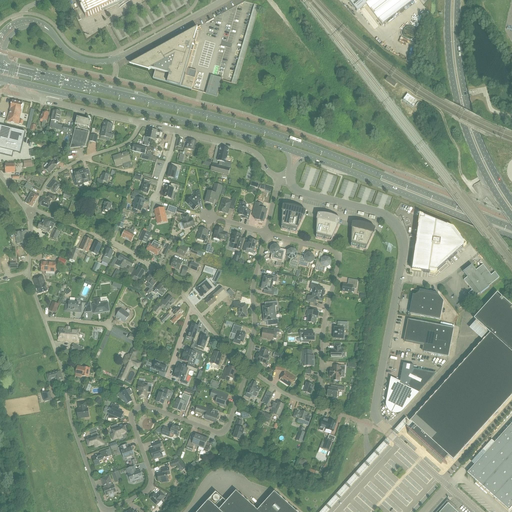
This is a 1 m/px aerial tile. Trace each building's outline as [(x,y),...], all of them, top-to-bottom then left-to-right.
[(77,0),(86,17),(122,0),(123,0),(124,1),(126,0),(77,0)] [(347,0),(357,12),(366,5),(382,25),(414,0),(347,0)] [(259,6),(254,4),(231,83),(236,84),(259,6)] [(153,78),(192,90),(197,71),(188,69),(198,33),(196,33),(197,27),(130,64),(149,71),(151,68),(155,70),(153,78)] [(259,88),(256,98),(273,103),(272,107),(280,109),(281,106),(295,110),(294,113),(308,118),(309,114),(325,119),(324,123),(346,129),(356,99),(334,92),(330,103),(328,102),(328,101),(304,94),(304,95),(301,94),(302,93),(287,89),(283,88),(279,86),(286,61),(286,59),(287,59),(292,42),(285,39),(285,40),(282,39),(283,39),(275,36),(270,54),(271,54),(270,56),(269,56),(261,82),(263,82),(261,88),(259,88)] [(217,97),(222,80),(222,79),(218,77),(216,86),(208,84),(206,94),(217,97)] [(388,77),(385,81),(394,87),(397,83),(388,77)] [(403,100),(412,107),(417,100),(407,94),(403,100)] [(7,122),(18,124),(19,120),(19,119),(20,113),(23,113),(23,115),(25,115),(27,114),(27,112),(26,111),(24,111),(23,111),(21,111),(21,110),(23,103),(12,101),(11,108),(9,117),(8,117),(7,122)] [(51,120),(50,127),(63,130),(64,125),(58,124),(58,121),(59,121),(61,112),(53,111),(51,120)] [(40,119),(43,120),(42,127),(45,127),(49,113),(45,112),(44,113),(43,115),(42,114),(40,119)] [(88,131),(89,128),(90,128),(92,122),(77,118),(75,125),(77,125),(77,128),(76,128),(70,149),(85,147),(89,131),(88,131)] [(111,132),(113,125),(104,122),(101,136),(110,138),(113,138),(114,133),(111,132)] [(63,131),(71,133),(73,127),(64,125),(63,130),(63,131)] [(1,126),(0,129),(0,153),(12,157),(13,152),(20,153),(25,132),(1,126)] [(144,137),(143,142),(145,143),(150,144),(150,142),(151,139),(153,130),(148,129),(146,137),(144,137)] [(156,139),(159,139),(161,140),(163,133),(153,130),(151,139),(156,140),(156,139)] [(98,136),(91,134),(89,141),(96,143),(98,136)] [(187,139),(185,148),(194,150),(196,141),(187,139)] [(132,151),(133,151),(141,153),(142,153),(142,154),(153,157),(154,153),(147,151),(146,155),(145,155),(146,151),(146,148),(134,145),(132,151)] [(218,157),(217,161),(218,161),(220,161),(219,166),(222,166),(223,162),(225,163),(226,162),(226,159),(229,149),(221,147),(218,157)] [(130,161),(127,152),(113,157),(116,166),(130,161)] [(142,154),(141,159),(155,162),(157,163),(158,158),(153,157),(142,154)] [(54,165),(56,164),(56,165),(62,162),(59,156),(53,159),(54,161),(51,163),(51,162),(45,169),(49,173),(56,166),(54,165)] [(6,164),(6,173),(15,173),(15,164),(6,164)] [(171,167),(168,177),(174,179),(176,171),(180,171),(181,166),(175,164),(174,167),(171,167)] [(212,164),(211,171),(228,175),(229,174),(230,168),(222,166),(219,166),(212,164)] [(83,184),(89,182),(91,181),(90,175),(89,169),(85,170),(80,171),(82,180),(83,184)] [(78,187),(78,185),(83,184),(82,180),(80,171),(74,173),(72,174),(75,188),(78,187)] [(103,173),(103,176),(101,175),(99,183),(102,184),(103,181),(107,182),(109,175),(103,173)] [(61,186),(53,179),(47,187),(50,189),(49,190),(51,191),(52,191),(55,193),(61,186)] [(143,192),(143,193),(146,194),(147,194),(151,185),(149,184),(150,181),(144,179),(143,182),(144,182),(141,192),(143,192)] [(28,182),(27,183),(25,187),(31,190),(33,185),(28,182)] [(177,192),(178,185),(171,183),(170,187),(167,186),(164,198),(171,199),(173,191),(177,192)] [(205,202),(205,203),(208,204),(209,203),(213,204),(216,194),(219,195),(221,186),(215,184),(212,193),(208,191),(205,202)] [(191,196),(186,202),(193,210),(198,205),(195,202),(197,200),(197,199),(201,199),(199,191),(193,192),(194,195),(192,197),(191,196)] [(25,203),(29,205),(35,194),(31,192),(25,203)] [(143,200),(144,196),(133,192),(131,196),(133,197),(132,199),(134,200),(133,205),(134,206),(133,209),(141,211),(143,206),(144,206),(145,202),(144,202),(145,200),(143,200)] [(51,201),(51,200),(50,200),(51,199),(54,200),(56,196),(49,193),(47,197),(48,198),(47,199),(42,197),(39,205),(48,208),(51,201)] [(38,196),(35,194),(29,205),(32,207),(38,196)] [(219,211),(218,212),(224,213),(223,213),(224,212),(228,214),(231,204),(235,205),(236,199),(232,198),(231,201),(225,200),(224,203),(223,203),(222,205),(221,205),(219,211)] [(109,212),(110,212),(111,212),(112,210),(110,209),(112,205),(104,202),(104,205),(105,205),(102,212),(109,214),(109,212)] [(240,211),(239,215),(242,216),(242,218),(248,220),(250,211),(247,210),(247,209),(245,208),(246,204),(240,202),(237,210),(240,211)] [(254,209),(257,210),(255,219),(259,221),(259,222),(262,222),(264,222),(264,219),(265,219),(266,216),(265,216),(267,210),(262,208),(263,205),(256,203),(254,209)] [(167,211),(176,214),(177,208),(169,205),(167,211)] [(296,233),(304,216),(305,213),(283,207),(282,211),(281,229),(287,231),(288,227),(291,228),(290,231),(296,233)] [(164,208),(155,210),(158,223),(167,221),(164,208)] [(182,216),(183,221),(182,222),(184,229),(194,225),(192,218),(189,219),(188,214),(182,216)] [(124,221),(123,221),(124,219),(125,219),(126,217),(123,216),(122,217),(121,216),(121,217),(120,217),(118,222),(118,221),(116,226),(122,229),(124,224),(122,223),(123,222),(123,223),(124,221)] [(331,242),(339,225),(339,221),(318,216),(317,219),(316,238),(322,239),(323,236),(325,236),(325,240),(331,242)] [(421,217),(412,269),(431,271),(464,242),(450,227),(421,217)] [(41,230),(41,229),(47,231),(49,233),(51,229),(52,230),(55,224),(51,222),(44,219),(42,224),(40,223),(38,227),(39,228),(38,229),(41,230)] [(352,228),(351,247),(357,248),(358,245),(360,245),(359,249),(365,250),(373,233),(374,230),(352,225),(352,228)] [(213,238),(220,240),(220,238),(226,240),(227,234),(222,232),(223,229),(221,229),(222,228),(221,227),(219,226),(218,227),(218,228),(216,227),(213,238)] [(135,235),(133,234),(136,229),(133,227),(131,230),(127,239),(128,240),(129,241),(130,242),(131,241),(131,242),(135,235)] [(125,239),(127,239),(131,230),(129,228),(126,228),(125,230),(122,237),(123,237),(123,238),(124,239),(125,239)] [(196,239),(204,241),(203,243),(206,244),(208,238),(205,237),(206,234),(208,230),(200,228),(196,239)] [(50,237),(56,240),(60,232),(54,229),(50,237)] [(138,240),(142,242),(146,232),(142,230),(138,240)] [(28,234),(29,234),(28,231),(15,232),(17,244),(29,242),(28,234)] [(151,234),(146,232),(142,242),(147,244),(151,234)] [(233,232),(231,242),(234,244),(233,248),(240,250),(242,244),(238,243),(241,235),(233,232)] [(87,252),(88,249),(92,240),(85,237),(80,249),(87,252)] [(243,250),(248,252),(249,249),(253,250),(255,244),(256,244),(256,245),(257,241),(253,239),(253,240),(254,240),(253,240),(250,239),(248,245),(245,244),(243,250)] [(157,242),(154,240),(152,244),(150,243),(147,250),(148,251),(149,252),(150,251),(152,252),(157,242)] [(91,252),(97,255),(102,245),(96,242),(91,252)] [(161,249),(162,246),(165,248),(166,246),(162,244),(161,246),(160,245),(160,244),(157,242),(152,252),(154,253),(154,255),(156,255),(157,255),(161,249)] [(163,254),(166,256),(169,250),(170,250),(172,245),(168,243),(168,245),(165,249),(163,254)] [(177,253),(185,257),(187,251),(188,251),(189,249),(188,248),(180,245),(177,253)] [(212,252),(213,250),(213,249),(211,248),(211,246),(208,245),(207,246),(206,250),(206,252),(212,254),(213,254),(214,253),(212,252)] [(282,261),(284,252),(280,251),(280,249),(278,246),(274,245),(271,247),(270,251),(272,254),(273,254),(272,259),(277,260),(276,265),(280,266),(282,261)] [(191,249),(190,252),(197,255),(201,257),(202,254),(203,252),(192,247),(191,249)] [(70,259),(69,262),(74,264),(75,261),(79,250),(74,248),(70,259)] [(108,249),(104,257),(102,262),(108,264),(114,252),(108,249)] [(297,269),(298,265),(300,256),(296,255),(297,253),(295,250),(291,249),(287,251),(286,255),(288,258),(290,258),(288,267),(297,269)] [(307,267),(308,263),(310,263),(313,261),(314,257),(312,254),(308,253),(305,255),(305,257),(300,256),(298,265),(307,267)] [(124,271),(125,270),(122,268),(127,259),(120,255),(118,259),(119,260),(116,265),(122,268),(120,270),(122,271),(122,270),(124,271)] [(322,259),(321,261),(317,260),(314,270),(323,272),(325,267),(326,267),(330,265),(331,261),(329,258),(325,257),(322,259)] [(10,258),(10,261),(10,263),(10,265),(10,269),(18,268),(18,264),(16,264),(16,263),(17,262),(17,260),(17,258),(16,258),(10,258)] [(60,258),(57,263),(64,266),(66,260),(60,258)] [(180,269),(182,263),(183,261),(175,258),(171,266),(175,268),(175,267),(180,269)] [(125,270),(128,265),(132,267),(134,263),(127,259),(122,268),(125,270)] [(55,272),(56,263),(42,262),(41,271),(55,272)] [(191,262),(189,268),(197,271),(199,266),(191,262)] [(467,277),(463,280),(472,290),(468,293),(472,298),(480,292),(480,293),(480,294),(489,287),(489,286),(488,287),(488,286),(499,277),(495,272),(491,275),(483,264),(475,270),(471,265),(472,265),(471,265),(463,272),(467,277)] [(139,268),(137,271),(136,273),(133,272),(130,278),(136,281),(138,278),(140,280),(145,272),(139,268)] [(148,295),(152,290),(151,289),(157,281),(155,280),(150,275),(146,281),(149,283),(147,286),(149,288),(144,293),(142,294),(146,297),(147,295),(148,294),(148,295)] [(263,279),(262,282),(272,285),(273,282),(276,282),(278,277),(272,275),(271,278),(264,277),(264,279),(263,279)] [(33,279),(35,286),(36,287),(38,294),(48,290),(43,276),(33,279)] [(242,289),(245,282),(232,278),(230,285),(242,289)] [(341,293),(342,293),(342,291),(351,292),(352,288),(356,289),(358,280),(348,279),(347,285),(343,284),(341,293)] [(200,289),(197,291),(202,297),(213,288),(206,280),(198,287),(200,289)] [(267,294),(273,296),(275,289),(271,288),(272,285),(262,282),(261,285),(262,286),(261,289),(268,291),(267,294)] [(314,290),(313,293),(323,296),(323,295),(324,295),(325,291),(324,291),(324,290),(318,288),(319,285),(311,283),(310,289),(314,290)] [(161,284),(156,289),(155,291),(157,293),(158,293),(162,297),(166,292),(164,290),(166,288),(161,284)] [(223,290),(220,286),(213,291),(214,292),(208,298),(208,299),(205,301),(210,306),(216,301),(214,297),(217,295),(217,296),(223,290)] [(410,314),(440,319),(444,301),(438,294),(420,291),(413,295),(410,314)] [(511,305),(497,292),(474,318),(480,324),(478,327),(481,329),(483,327),(490,333),(410,421),(415,425),(407,433),(441,464),(448,456),(453,460),(511,394),(511,305)] [(308,296),(306,301),(314,303),(315,300),(321,302),(321,301),(322,301),(323,297),(322,297),(323,296),(313,293),(312,297),(308,296)] [(157,313),(162,308),(163,309),(165,306),(168,309),(175,301),(169,296),(165,302),(162,300),(153,311),(157,313)] [(92,305),(94,313),(109,311),(108,302),(101,303),(100,299),(94,299),(95,304),(92,305)] [(263,310),(263,314),(276,312),(275,306),(277,306),(277,301),(269,302),(270,305),(262,306),(262,310),(263,310)] [(66,305),(65,311),(71,312),(71,310),(74,311),(74,312),(76,312),(76,311),(78,311),(77,312),(81,312),(81,306),(78,306),(78,303),(69,302),(69,305),(66,305)] [(238,308),(239,317),(243,317),(243,318),(247,317),(247,316),(246,305),(241,305),(240,302),(234,302),(233,306),(233,309),(238,308)] [(52,305),(50,311),(56,313),(59,304),(56,303),(55,306),(52,305)] [(307,310),(308,310),(307,314),(308,314),(307,322),(309,322),(309,323),(310,324),(311,324),(312,324),(313,323),(315,324),(316,316),(318,316),(318,312),(313,311),(313,308),(307,307),(307,310)] [(179,308),(178,309),(177,308),(173,313),(176,316),(171,321),(174,323),(182,315),(180,313),(182,311),(179,308)] [(124,322),(129,316),(124,312),(125,312),(122,309),(116,317),(124,322)] [(276,319),(276,312),(263,314),(264,317),(263,317),(263,321),(270,321),(271,321),(271,325),(278,324),(278,319),(276,319)] [(168,313),(160,320),(163,323),(171,315),(168,313)] [(405,341),(415,343),(427,345),(426,352),(423,351),(423,352),(448,357),(454,328),(409,320),(406,336),(405,341)] [(333,339),(344,340),(344,339),(344,335),(344,329),(347,329),(348,322),(338,322),(337,327),(334,327),(333,339)] [(188,337),(194,339),(193,341),(196,342),(196,341),(200,333),(197,332),(199,327),(192,325),(188,337)] [(241,327),(234,325),(231,333),(236,335),(233,343),(240,345),(241,342),(243,342),(246,334),(240,332),(239,330),(241,327)] [(79,329),(59,327),(58,340),(78,342),(79,329)] [(262,337),(263,338),(264,338),(266,339),(267,338),(268,339),(268,340),(272,340),(273,338),(276,339),(277,332),(279,333),(280,329),(274,328),(273,331),(263,330),(262,337)] [(314,334),(313,334),(313,330),(300,330),(300,336),(304,336),(304,342),(309,342),(309,340),(314,341),(314,334)] [(202,336),(199,342),(196,341),(196,342),(194,347),(197,348),(198,346),(204,348),(208,338),(202,336)] [(83,347),(73,344),(71,351),(81,354),(83,347)] [(331,350),(331,358),(342,358),(342,350),(340,350),(340,344),(334,344),(334,348),(335,348),(335,350),(331,350)] [(194,358),(196,353),(198,354),(199,351),(193,349),(192,351),(186,349),(184,355),(194,358)] [(267,356),(268,351),(262,349),(261,354),(259,353),(257,360),(266,364),(267,361),(268,361),(269,360),(269,358),(269,357),(268,357),(269,356),(267,356)] [(135,356),(137,352),(132,350),(130,354),(126,356),(123,361),(125,365),(119,379),(124,381),(130,367),(134,366),(139,368),(141,363),(137,361),(135,356)] [(303,366),(314,366),(314,358),(313,358),(313,356),(310,356),(310,350),(303,350),(303,366)] [(211,361),(211,363),(218,365),(217,368),(220,369),(223,362),(220,361),(222,354),(214,351),(212,357),(210,358),(211,361)] [(182,360),(188,363),(187,366),(193,368),(194,365),(192,364),(194,358),(184,355),(182,360)] [(167,367),(160,364),(161,362),(155,360),(154,362),(157,363),(154,369),(164,373),(167,367)] [(395,381),(392,379),(388,402),(388,405),(389,407),(390,409),(392,411),(394,411),(397,411),(399,411),(402,409),(403,407),(405,408),(428,382),(426,381),(433,374),(413,370),(413,367),(416,368),(417,366),(403,363),(399,383),(397,382),(397,380),(395,380),(395,381)] [(186,375),(188,369),(192,371),(193,368),(187,366),(186,368),(178,365),(176,371),(186,375)] [(333,365),(333,369),(330,368),(329,378),(330,378),(330,376),(332,376),(332,381),(340,381),(340,377),(341,369),(345,370),(345,366),(333,365)] [(77,366),(77,369),(75,376),(81,377),(82,376),(89,377),(90,369),(77,366)] [(237,369),(230,367),(227,374),(224,373),(222,380),(228,382),(230,378),(233,379),(237,369)] [(62,380),(60,371),(47,375),(49,380),(54,378),(55,382),(62,380)] [(174,377),(182,380),(181,382),(187,384),(188,382),(184,380),(186,375),(176,371),(174,377)] [(296,378),(295,378),(286,371),(280,380),(290,387),(296,378)] [(151,393),(152,387),(152,384),(139,381),(137,391),(140,391),(139,397),(140,397),(141,398),(144,398),(145,398),(146,392),(151,393)] [(248,387),(249,388),(245,396),(250,399),(251,395),(256,397),(258,393),(259,393),(261,389),(256,386),(257,384),(252,381),(251,385),(250,385),(248,387)] [(303,391),(305,392),(305,393),(307,394),(308,393),(311,394),(314,386),(306,383),(303,391)] [(327,396),(332,397),(332,399),(336,400),(338,390),(344,391),(344,387),(335,386),(335,389),(328,388),(327,396)] [(123,392),(122,390),(120,392),(118,394),(116,396),(124,402),(125,401),(127,404),(128,404),(129,405),(131,402),(132,401),(129,396),(133,394),(130,388),(123,392)] [(156,402),(157,402),(157,403),(159,404),(160,403),(163,404),(166,397),(169,398),(172,392),(165,389),(163,394),(159,393),(156,402)] [(214,398),(217,399),(216,403),(225,406),(224,408),(227,399),(223,397),(223,396),(223,394),(216,391),(214,398)] [(54,401),(51,395),(46,398),(48,404),(54,401)] [(184,406),(186,407),(190,397),(186,395),(184,400),(181,399),(180,399),(180,400),(177,399),(177,400),(176,400),(175,402),(176,403),(174,408),(177,410),(178,411),(179,411),(180,411),(181,411),(182,407),(184,406)] [(270,399),(265,396),(262,402),(267,405),(270,399)] [(94,401),(99,405),(103,401),(98,397),(94,401)] [(280,417),(284,405),(275,401),(273,406),(271,413),(280,417)] [(85,402),(78,404),(79,410),(77,410),(78,418),(89,416),(88,408),(86,409),(85,402)] [(108,416),(108,419),(117,419),(118,417),(121,419),(122,418),(123,418),(123,414),(124,413),(118,411),(120,407),(112,404),(110,408),(111,408),(110,411),(109,411),(108,414),(108,416)] [(197,406),(195,411),(206,415),(205,419),(216,423),(217,420),(218,420),(219,416),(218,415),(218,414),(212,412),(212,411),(197,406)] [(263,421),(266,414),(266,413),(261,411),(258,418),(263,421)] [(301,413),(296,411),(294,417),(299,419),(298,422),(308,426),(311,417),(307,415),(308,413),(302,411),(301,413)] [(266,413),(266,414),(263,421),(269,423),(272,415),(266,413)] [(336,423),(329,420),(329,421),(323,419),(319,430),(323,431),(324,428),(326,429),(333,432),(336,423)] [(236,430),(233,437),(243,441),(245,435),(242,435),(244,429),(240,428),(242,422),(238,420),(234,430),(236,430)] [(511,423),(467,473),(509,510),(511,506),(511,423)] [(114,434),(111,435),(113,440),(122,437),(121,434),(126,432),(126,431),(127,430),(125,428),(124,426),(119,428),(117,424),(111,426),(114,434)] [(179,437),(181,429),(173,426),(171,430),(164,427),(161,434),(171,438),(172,437),(173,435),(179,437)] [(299,440),(300,439),(302,440),(305,432),(303,431),(304,427),(301,426),(297,436),(294,435),(293,438),(293,439),(294,439),(295,439),(296,439),(296,440),(297,441),(297,440),(299,440)] [(86,441),(87,442),(87,445),(88,446),(89,447),(94,445),(95,448),(104,444),(102,439),(99,440),(97,433),(91,435),(92,439),(86,441)] [(194,445),(198,446),(202,437),(196,434),(193,440),(190,439),(187,446),(191,448),(191,447),(193,448),(194,445)] [(204,449),(203,451),(208,452),(210,446),(207,444),(206,443),(208,439),(202,437),(198,446),(204,449)] [(326,439),(323,449),(321,452),(327,454),(332,441),(326,439)] [(153,444),(154,448),(154,449),(150,450),(153,459),(158,458),(163,457),(160,447),(162,446),(160,442),(153,444)] [(120,447),(121,447),(122,451),(121,451),(124,459),(124,458),(127,458),(127,459),(132,457),(131,456),(134,455),(132,447),(131,447),(131,448),(129,448),(127,444),(128,444),(127,444),(120,447)] [(93,458),(95,465),(99,464),(100,464),(104,463),(103,460),(104,457),(105,457),(106,458),(109,457),(106,450),(100,452),(101,456),(93,458)] [(299,464),(307,467),(309,463),(306,462),(307,460),(303,459),(303,460),(301,460),(299,464)] [(194,462),(187,468),(190,472),(197,466),(194,462)] [(127,469),(129,474),(128,474),(131,482),(142,478),(140,470),(135,472),(133,467),(127,469)] [(167,474),(170,474),(169,468),(162,469),(163,472),(162,474),(157,474),(159,481),(161,481),(161,483),(168,481),(167,474)] [(103,482),(104,486),(105,486),(105,488),(103,489),(106,496),(109,495),(109,496),(110,497),(111,497),(113,497),(113,496),(113,494),(113,493),(116,492),(114,485),(112,486),(111,484),(112,484),(110,479),(103,482)] [(216,492),(197,511),(259,511),(257,510),(236,491),(226,502),(216,492)] [(154,494),(150,499),(157,505),(161,500),(165,496),(160,492),(157,495),(158,495),(157,496),(154,494)] [(296,511),(274,492),(257,510),(259,511),(296,511)] [(447,502),(437,511),(457,511),(455,510),(456,508),(448,502),(447,502)]
